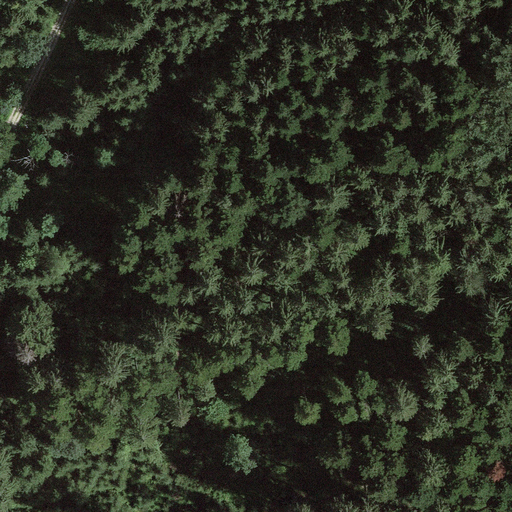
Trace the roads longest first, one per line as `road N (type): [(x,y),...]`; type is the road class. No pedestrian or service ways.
road 1 (track): [(378,511),(413,424),(488,69),(483,0)]
road 2 (track): [(0,170),(74,0)]
